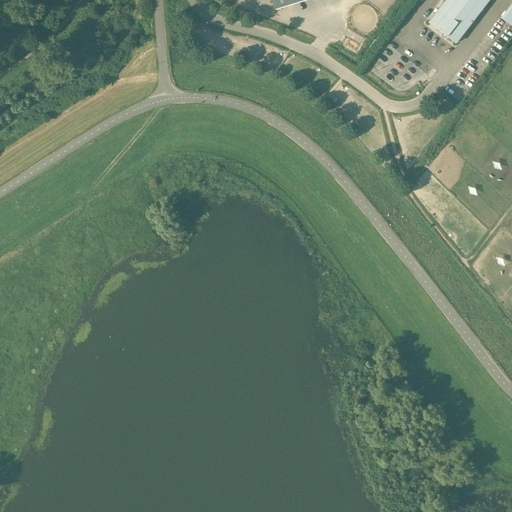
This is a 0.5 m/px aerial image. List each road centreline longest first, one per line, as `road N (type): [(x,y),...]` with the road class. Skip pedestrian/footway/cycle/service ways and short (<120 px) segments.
road 1 (unclassified): [(511,392),(346,184),(300,141),(243,107),(164,99)]
road 2 (unclassified): [(164,99),(132,110),(0,195)]
